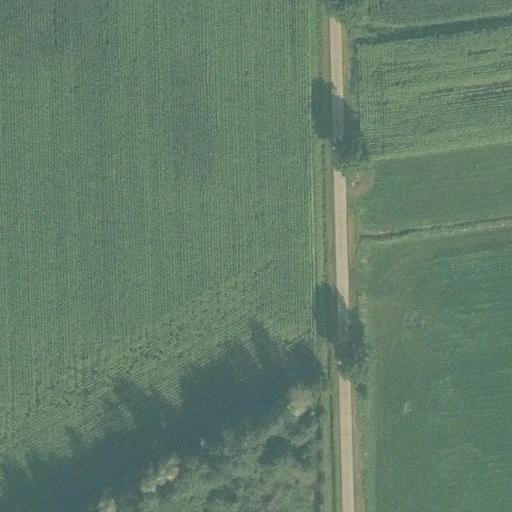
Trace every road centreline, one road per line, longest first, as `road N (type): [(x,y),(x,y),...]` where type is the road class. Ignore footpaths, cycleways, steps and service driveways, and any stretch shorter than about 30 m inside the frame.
road 1 (unclassified): [(334,0),(348,511)]
road 2 (track): [(118,511),(281,422),(345,414)]
